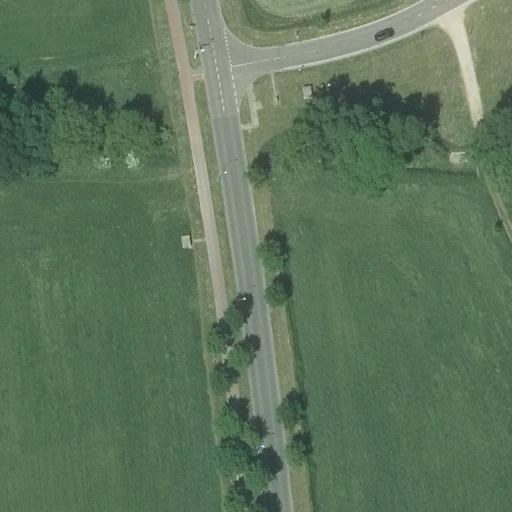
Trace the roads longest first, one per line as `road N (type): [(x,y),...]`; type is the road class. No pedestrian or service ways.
road 1 (unclassified): [(217,71),(276,511)]
road 2 (track): [(451,0),(474,142),(511,242)]
road 3 (residential): [(448,0),(358,40),(217,71)]
road 4 (track): [(0,180),(163,178),(198,169)]
